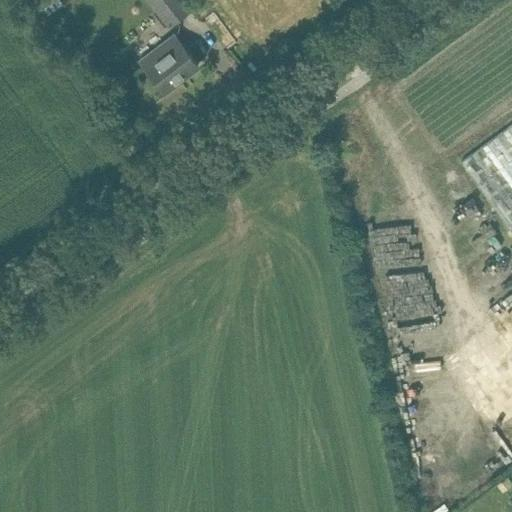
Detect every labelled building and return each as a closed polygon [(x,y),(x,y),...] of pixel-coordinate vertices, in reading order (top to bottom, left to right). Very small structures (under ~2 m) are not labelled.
[(63,0),(70,10),(84,0),(83,0),(63,0)] [(193,6),(188,0),(150,0),(169,24),(193,6)] [(141,59),(155,79),(153,81),(159,89),(162,87),(164,90),(199,64),(175,33),(141,59)] [(511,123),(462,160),(511,228),(511,123)] [(511,481),(508,476),(497,484),(503,491),(511,484),(511,481)]
